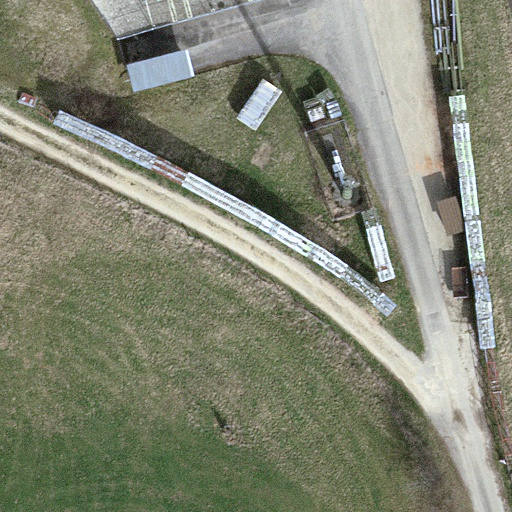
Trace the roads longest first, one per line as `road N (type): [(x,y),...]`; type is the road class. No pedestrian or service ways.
road 1 (track): [(465,434),(389,349),(0,115)]
road 2 (track): [(389,0),(427,140),(443,331),(465,434)]
